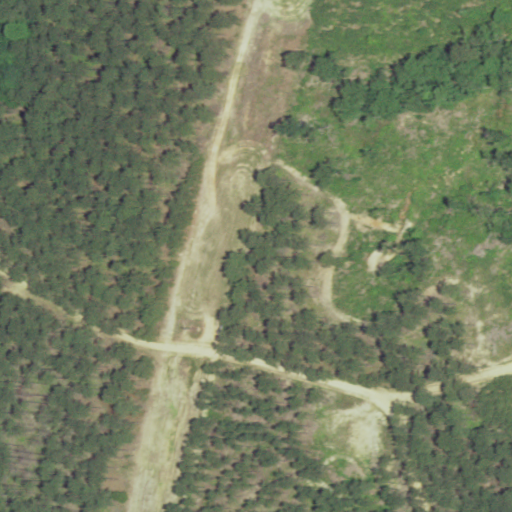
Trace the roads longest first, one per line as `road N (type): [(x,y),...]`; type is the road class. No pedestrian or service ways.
road 1 (residential): [(424,511),(389,398),(79,278),(0,216)]
road 2 (residential): [(389,398),(511,336)]
